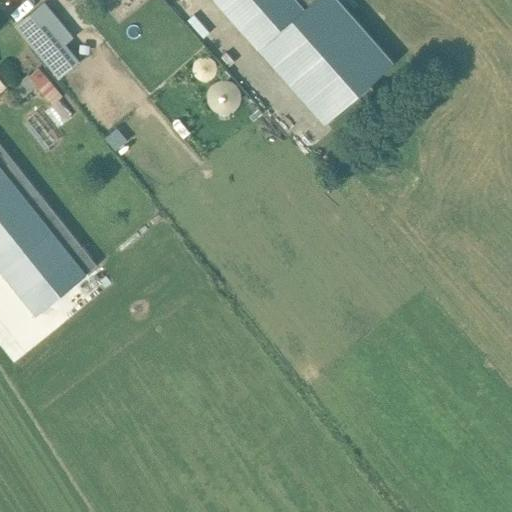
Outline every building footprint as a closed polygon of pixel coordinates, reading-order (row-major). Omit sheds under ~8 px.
[(216,0),(259,49),(258,49),(324,124),(394,62),(339,0),(216,0)] [(44,1),(14,26),(58,79),(80,60),(66,43),(74,37),(44,1)] [(39,69),(16,88),(24,97),(37,86),(53,105),(62,97),(39,69)] [(119,129),(109,138),(119,148),(129,139),(119,129)] [(0,271),(35,316),(59,297),(73,313),(99,292),(86,275),(97,266),(0,144),(0,271)]
